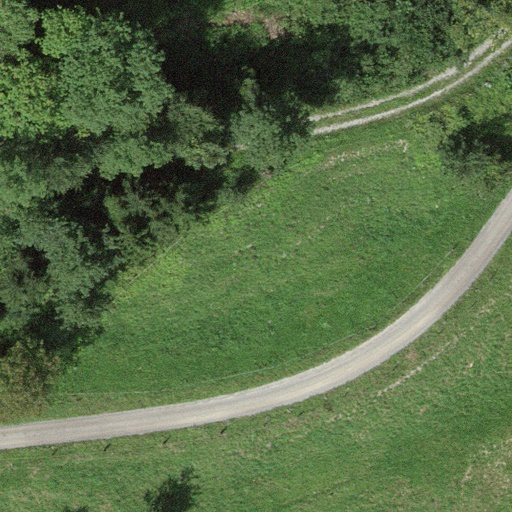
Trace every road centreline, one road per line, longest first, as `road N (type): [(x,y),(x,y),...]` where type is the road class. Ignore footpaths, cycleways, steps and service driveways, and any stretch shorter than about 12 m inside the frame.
road 1 (track): [(511,213),(416,320),(331,375),(215,408),(0,436)]
road 2 (track): [(0,166),(251,148),(438,103),(511,40)]
